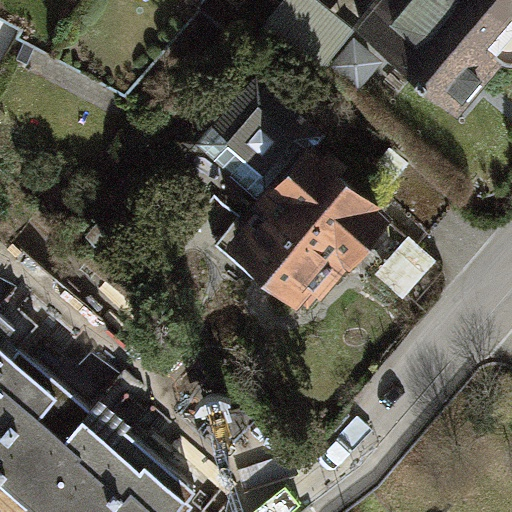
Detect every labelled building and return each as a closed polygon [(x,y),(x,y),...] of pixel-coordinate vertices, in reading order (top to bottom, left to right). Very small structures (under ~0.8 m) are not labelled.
[(0,0),(0,11),(21,22),(18,30),(126,87),(197,0),(198,0),(223,22),(237,5),(231,0),(0,0)] [(511,0),(371,0),(359,15),(453,95),(494,46),(502,50),(511,52),(511,0)] [(258,73),(198,140),(266,200),(309,151),(325,133),(258,73)] [(266,200),(238,234),(309,294),(380,211),(309,151),(266,200)] [(408,159),(383,188),(430,228),(455,199),(408,159)] [(0,511),(168,511),(192,485),(122,424),(110,437),(82,413),(90,404),(18,342),(11,350),(0,340),(0,335),(14,320),(0,308),(0,511)]
